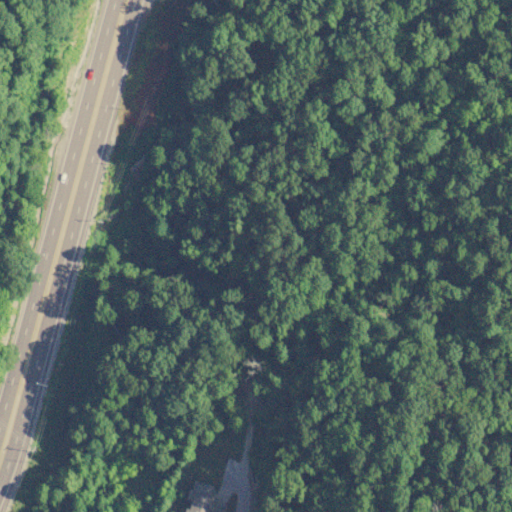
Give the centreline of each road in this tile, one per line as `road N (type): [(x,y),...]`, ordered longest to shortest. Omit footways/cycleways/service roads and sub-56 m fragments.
road 1 (secondary): [(0,482),(134,0)]
road 2 (secondary): [(115,0),(0,419)]
